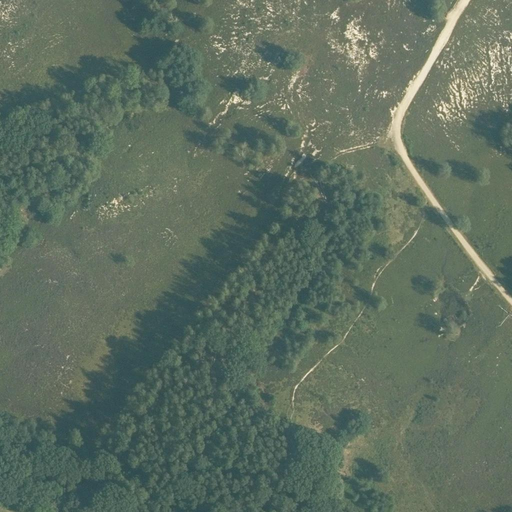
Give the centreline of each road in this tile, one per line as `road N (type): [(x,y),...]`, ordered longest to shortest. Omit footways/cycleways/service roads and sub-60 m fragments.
road 1 (track): [(430,197),(389,129),(464,0)]
road 2 (track): [(511,301),(430,197)]
